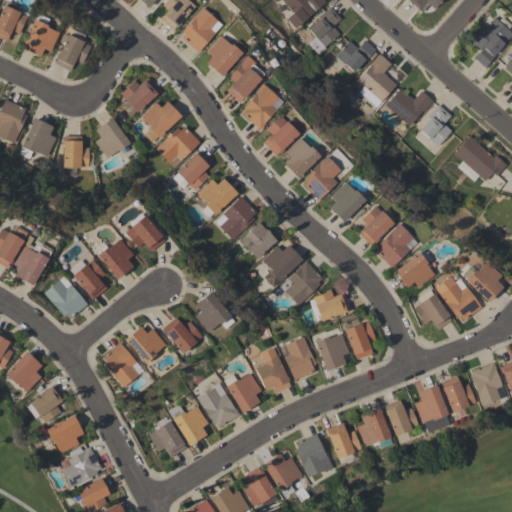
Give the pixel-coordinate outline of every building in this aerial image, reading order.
[(197,0),(178,22),(179,22),(175,26),(172,29),(159,18),(162,15),(162,14),(166,9),(161,4),(164,0),(197,0)] [(323,0),(325,2),(294,28),(285,18),(292,12),(281,0),(323,0)] [(441,0),(434,9),(428,4),(421,12),(408,0),(441,0)] [(0,9),(2,5),(18,12),(18,13),(25,16),(19,28),(21,29),(18,34),(11,31),(6,41),(0,38),(0,9)] [(329,6),(340,19),(332,26),(339,34),(323,47),(324,48),(317,54),(307,43),(314,37),(307,28),(319,17),(318,16),(329,6)] [(181,31),(201,7),(216,20),(209,28),(214,32),(197,52),(180,37),(184,33),(181,31)] [(472,42),(493,17),(511,33),(493,54),(494,55),(484,67),(473,58),(480,50),(472,42)] [(20,47),(33,19),(46,25),(45,26),(58,32),(49,51),(42,48),(38,56),(20,47)] [(66,34),(83,41),(82,42),(89,46),(81,63),(74,60),(69,70),(54,63),(56,59),(54,58),(56,54),(57,54),(66,34)] [(205,51),(219,35),(229,45),(231,43),(232,44),(236,39),(244,46),(240,51),(241,52),(220,76),(205,63),(211,56),(205,51)] [(363,39),(374,49),(364,62),(362,60),(353,71),(344,63),(343,64),(334,56),(348,40),(356,48),(363,39)] [(378,53),(390,64),(382,72),(386,75),(386,76),(395,84),(375,107),(358,91),(352,85),(369,65),(368,64),(378,53)] [(511,56),(511,92),(508,89),(511,84),(511,74),(503,67),(504,66),(503,65),(509,58),(510,59),(511,56)] [(227,77),(240,62),(246,67),(246,66),(260,78),(245,95),(246,95),(243,99),(242,98),(239,102),(225,90),(233,82),(227,77)] [(136,112),(124,100),(125,99),(119,93),(129,83),(132,79),(138,85),(146,77),(160,91),(155,95),(155,94),(136,112)] [(261,83),(277,97),(270,105),(274,109),(263,122),(264,123),(259,129),(240,113),(244,109),(242,107),(257,90),(256,89),(261,83)] [(408,126),(384,105),(399,87),(409,96),(409,95),(413,99),(420,91),(431,100),(422,111),(421,111),(408,126)] [(0,108),(4,99),(24,108),(22,113),(25,115),(13,143),(0,136),(0,108)] [(166,101),(180,116),(157,137),(151,143),(143,134),(149,129),(148,127),(149,126),(140,116),(155,102),(160,107),(166,101)] [(437,104),(449,115),(442,123),(450,130),(436,145),(418,129),(429,118),(427,116),(437,104)] [(297,133),(279,151),(280,152),(275,156),(262,142),(270,134),(264,128),(268,124),(269,125),(279,115),(284,121),(285,120),(297,133)] [(118,150),(118,149),(106,158),(93,141),(99,137),(94,130),(111,117),(114,121),(113,121),(129,142),(128,143),(118,150)] [(55,137),(46,157),(32,150),(29,158),(19,153),(21,147),(20,146),(33,118),(52,126),(48,134),(55,137)] [(183,126),(198,142),(172,167),(154,149),(176,127),(179,130),(183,126)] [(63,135),(80,136),(80,147),(88,147),(88,152),(92,152),(92,164),(87,164),(87,167),(80,167),(80,168),(76,167),(76,172),(66,172),(66,167),(62,167),(62,146),(62,140),(63,140),(63,135)] [(477,175),(472,181),(455,166),(461,161),(452,153),(468,135),(492,157),(493,155),(505,165),(495,176),(491,172),(484,181),(477,175)] [(318,156),(296,178),(282,163),(288,157),(283,152),(298,137),(308,147),(309,146),(318,156)] [(199,150),(211,162),(202,170),(208,176),(194,190),(188,184),(188,185),(182,179),(177,184),(171,178),(176,173),(175,172),(191,156),(190,156),(194,152),(195,153),(199,150)] [(325,156),(339,170),(331,178),(336,182),(318,200),(302,184),(306,180),(303,177),(325,156)] [(222,178),(236,193),(214,215),(212,213),(207,219),(199,211),(204,205),(205,203),(195,193),(210,179),(215,184),(222,178)] [(329,196),(344,181),(353,191),(355,190),(364,200),(342,222),(328,207),(334,201),(329,196)] [(239,196),(255,212),(250,217),(253,219),(231,240),(218,226),(226,218),(221,213),(239,196)] [(360,219),(374,205),(392,223),(370,245),(357,232),(365,225),(360,219)] [(143,215),(156,232),(157,231),(161,236),(160,236),(163,240),(149,251),(146,247),(146,248),(142,243),(136,248),(124,232),(129,228),(128,226),(143,215)] [(261,218),(278,236),(275,240),(276,241),(272,244),(271,244),(256,259),(244,246),(243,247),(239,242),(240,242),(238,240),(261,218)] [(398,223),(412,237),(411,238),(416,242),(390,267),(372,249),(398,223)] [(0,228),(6,232),(7,231),(10,233),(15,225),(27,232),(11,259),(9,264),(8,263),(5,267),(0,264),(0,228)] [(115,279),(96,255),(99,252),(97,249),(104,244),(106,247),(107,246),(108,247),(118,238),(131,255),(126,259),(132,266),(115,279)] [(11,264),(22,246),(34,253),(35,251),(36,252),(41,243),(51,250),(46,258),(47,259),(31,285),(13,275),(18,268),(11,264)] [(265,280),(262,277),(270,270),(260,260),(275,245),(281,251),(286,245),(301,260),(298,263),(296,262),(279,280),(272,287),(270,284),(268,284),(265,281),(265,280)] [(406,287),(393,271),(417,252),(426,263),(425,264),(434,274),(417,287),(413,282),(406,287)] [(92,259),(100,270),(101,269),(105,274),(99,279),(106,288),(91,300),(71,275),(85,264),(92,259)] [(319,283),(297,306),(287,296),(284,299),(281,295),(284,291),(279,286),(299,266),(298,266),(304,260),(321,278),(317,281),(319,283)] [(485,261),(500,275),(495,280),(501,286),(487,301),(464,280),(465,279),(461,274),(469,266),(473,270),(474,269),(475,271),(485,261)] [(42,293),(63,275),(70,284),(69,285),(86,304),(78,311),(69,318),(65,314),(62,316),(42,293)] [(433,288),(448,276),(453,282),(457,279),(464,286),(480,307),(462,320),(459,316),(456,318),(437,293),(433,288)] [(343,292),(350,310),(320,321),(313,305),(315,304),(312,297),(324,292),(324,291),(329,289),(332,296),(343,292)] [(209,291),(229,315),(228,316),(232,321),(224,329),(219,324),(218,325),(217,323),(206,332),(193,316),(198,311),(193,305),(209,291)] [(450,320),(435,330),(429,320),(423,324),(412,308),(418,304),(418,303),(432,293),(448,315),(447,316),(450,320)] [(187,321),(199,336),(194,341),(194,342),(180,353),(166,336),(163,333),(164,332),(160,328),(174,317),(181,326),(187,321)] [(367,321),(374,339),(367,342),(371,353),(355,359),(353,354),(352,355),(350,351),(351,350),(343,329),(360,323),(360,324),(367,321)] [(143,364),(123,339),(139,326),(144,333),(151,328),(154,332),(163,345),(153,353),(155,354),(143,364)] [(0,368),(0,331),(10,337),(5,348),(11,351),(1,369),(0,368)] [(340,333),(347,352),(341,355),(344,363),(325,371),(313,342),(326,336),(327,338),(340,333)] [(302,336),(314,364),(311,366),(313,371),(292,380),(282,357),(288,354),(283,344),(302,336)] [(118,342),(135,362),(130,366),(137,374),(122,387),(102,363),(105,361),(101,356),(118,342)] [(272,347),(289,386),(274,393),(271,387),(264,391),(253,368),(260,365),(259,364),(263,363),(258,353),(272,347)] [(25,351),(40,365),(34,371),(39,377),(25,392),(15,382),(14,384),(4,374),(22,355),(21,354),(25,351)] [(498,366),(511,360),(511,396),(511,397),(511,395),(509,396),(499,370),(498,366)] [(469,371),(492,362),(495,369),(494,369),(500,385),(494,388),(498,398),(480,405),(469,377),(471,376),(469,371)] [(248,373),(260,390),(253,394),(258,402),(241,413),(224,386),(236,379),(237,380),(248,373)] [(439,382),(455,376),(459,387),(466,384),(473,402),(466,405),(466,406),(450,412),(441,388),(439,382)] [(238,414),(218,427),(215,423),(212,424),(196,398),(211,388),(210,387),(217,382),(224,393),(233,408),(234,407),(238,414)] [(60,412),(44,423),(39,416),(38,417),(37,416),(34,418),(25,406),(29,404),(28,402),(54,384),(64,398),(55,405),(60,412)] [(415,392),(435,385),(446,414),(445,415),(448,423),(424,432),(421,422),(419,423),(412,403),(419,401),(415,392)] [(409,408),(416,426),(409,429),(409,430),(393,436),(385,415),(384,415),(382,410),(384,410),(383,406),(398,400),(402,410),(409,408)] [(195,405),(207,423),(200,427),(205,435),(188,445),(171,419),(182,412),(183,413),(195,405)] [(378,408),(389,437),(375,442),(375,441),(362,446),(355,426),(361,424),(358,415),(378,408)] [(72,414),(82,433),(74,437),(77,444),(59,453),(52,441),(51,442),(45,429),(68,418),(67,417),(72,414)] [(168,420),(182,442),(182,441),(185,447),(169,457),(163,447),(156,451),(153,447),(154,446),(147,435),(153,431),(153,430),(168,420)] [(335,459),(325,433),(324,429),(341,422),(346,433),(353,430),(355,435),(354,436),(359,448),(351,451),(352,452),(335,459)] [(293,443),(314,433),(324,456),(325,456),(331,468),(323,471),(322,470),(305,478),(292,450),(296,448),(293,443)] [(89,446),(100,468),(95,470),(96,473),(68,488),(59,470),(63,468),(60,462),(70,457),(68,452),(79,446),(81,450),(89,446)] [(289,457),(300,475),(288,482),(289,484),(276,491),(260,464),(278,454),(282,461),(289,457)] [(242,476),(256,466),(259,471),(260,470),(263,474),(262,475),(274,493),(259,503),(258,502),(251,506),(241,489),(247,485),(244,480),(244,479),(242,476)] [(104,476),(112,491),(108,494),(102,497),(105,504),(88,511),(85,506),(84,507),(83,505),(80,507),(77,500),(80,499),(75,490),(95,480),(95,479),(99,477),(100,478),(104,476)] [(217,511),(208,498),(225,486),(230,494),(236,490),(247,507),(240,511),(217,511)] [(204,499),(212,511),(185,511),(204,499)] [(117,503),(122,511),(99,511),(113,505),(117,503)]
